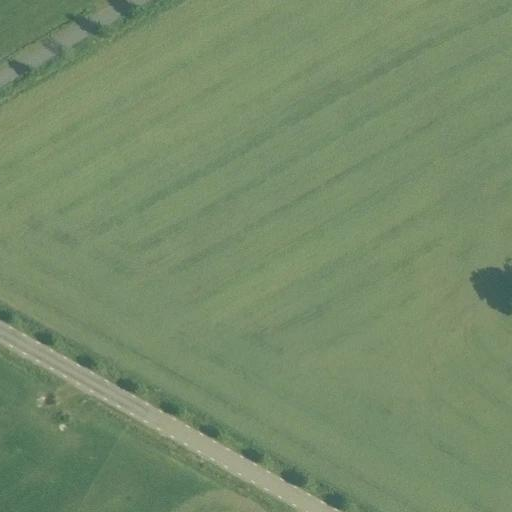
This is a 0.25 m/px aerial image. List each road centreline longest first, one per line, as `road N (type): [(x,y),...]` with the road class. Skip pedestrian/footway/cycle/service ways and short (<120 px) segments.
road 1 (tertiary): [(311,511),(0,337)]
road 2 (unclassified): [(0,82),(138,0)]
